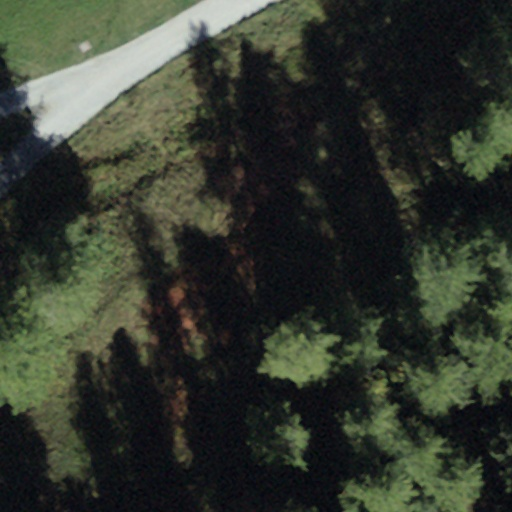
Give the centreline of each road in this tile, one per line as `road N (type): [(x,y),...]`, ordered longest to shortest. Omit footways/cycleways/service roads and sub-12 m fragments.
road 1 (track): [(250,0),(100,82)]
road 2 (track): [(100,82),(0,177)]
